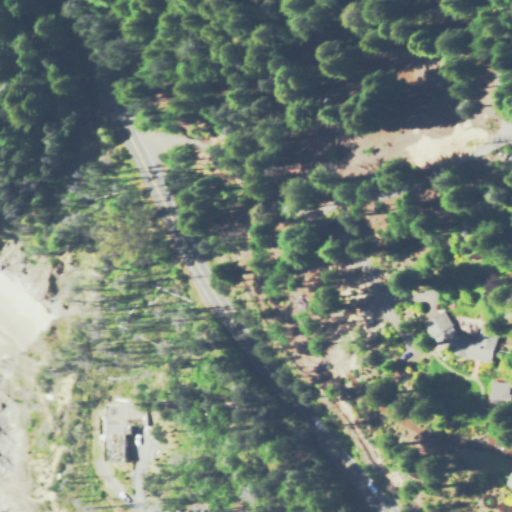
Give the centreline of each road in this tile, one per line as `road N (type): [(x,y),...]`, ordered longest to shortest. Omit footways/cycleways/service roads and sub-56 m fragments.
road 1 (primary): [(395,511),(301,410),(232,318),(104,80),(51,0)]
road 2 (residential): [(134,137),(173,139),(249,190),(354,280),(437,378)]
